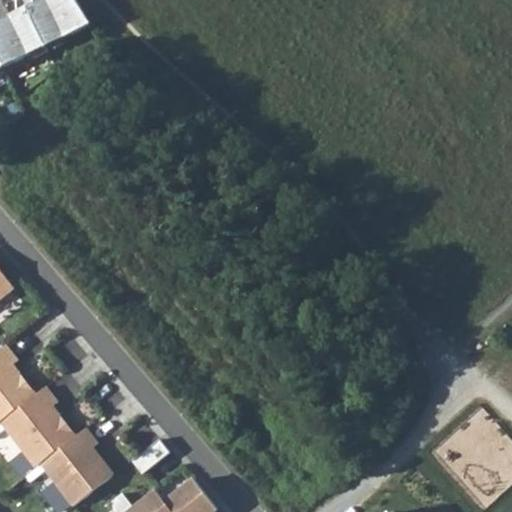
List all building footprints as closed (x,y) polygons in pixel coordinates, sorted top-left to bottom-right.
[(77,0),(42,0),(0,20),(0,55),(5,67),(93,24),(87,14),(77,0)] [(0,299),(16,287),(0,267),(0,299)] [(7,346),(0,351),(0,423),(3,421),(37,395),(14,365),(19,362),(7,346)] [(37,395),(3,421),(39,466),(44,463),(77,436),(54,407),(59,403),(47,387),(37,395)] [(99,444),(87,429),(77,436),(44,463),(77,505),(115,475),(94,449),(99,444)] [(163,438),(136,460),(147,473),(174,452),(163,438)] [(198,479),(169,502),(176,511),(216,511),(221,508),(198,479)] [(160,491),(132,511),(176,511),(169,502),(160,491)]
